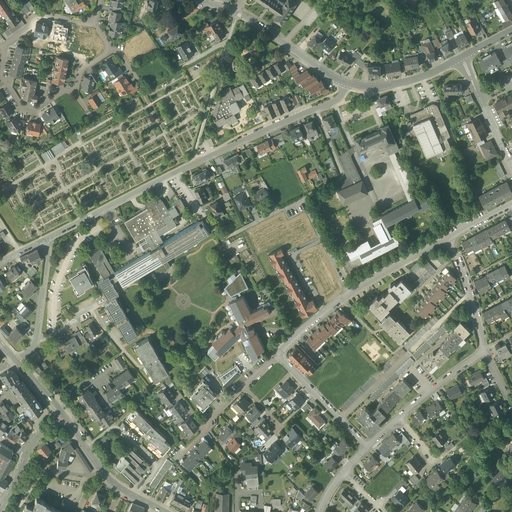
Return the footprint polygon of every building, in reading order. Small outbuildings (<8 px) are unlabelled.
[(0,0),(0,12),(2,15),(3,14),(12,8),(11,6),(8,8),(4,2),(5,1),(4,0),(0,0)] [(78,4),(75,0),(70,0),(67,3),(66,3),(72,13),(85,4),(82,0),(78,4)] [(110,0),(112,0),(111,4),(117,5),(116,8),(120,9),(121,3),(121,0),(110,0)] [(145,8),(155,10),(157,0),(156,0),(149,0),(149,2),(147,1),(145,8)] [(273,19),(282,24),(296,3),(291,0),(289,0),(285,7),(282,6),(274,0),(257,0),(266,6),(265,7),(268,10),(269,8),(277,14),(273,19)] [(71,14),(72,13),(66,3),(64,4),(65,6),(64,7),(64,8),(64,9),(66,13),(67,12),(68,13),(69,12),(71,14)] [(509,10),(505,3),(498,7),(502,14),(509,10)] [(12,8),(3,14),(7,20),(15,15),(13,12),(14,11),(12,8)] [(111,11),(109,20),(115,21),(118,22),(121,10),(120,9),(116,8),(115,12),(111,11)] [(511,16),(511,14),(509,10),(502,14),(505,20),(506,20),(509,18),(511,16)] [(16,14),(15,15),(7,20),(11,26),(14,24),(16,23),(19,21),(20,20),(16,14)] [(511,23),(509,18),(506,20),(505,20),(502,22),(501,22),(504,28),(511,24),(511,23)] [(466,23),(471,34),(475,32),(475,31),(476,30),(477,31),(480,29),(474,19),(466,23)] [(42,23),(36,22),(33,34),(40,35),(40,37),(43,38),(44,36),(45,36),(47,29),(48,24),(46,24),(46,22),(43,21),(42,23)] [(111,23),(111,24),(110,26),(109,26),(109,30),(108,33),(118,36),(118,32),(119,32),(120,28),(119,28),(121,22),(118,22),(115,21),(115,24),(111,23)] [(150,24),(154,30),(159,26),(156,21),(152,23),(150,24)] [(209,35),(212,33),(221,28),(217,21),(209,25),(204,28),(205,28),(209,35)] [(172,39),(173,40),(179,36),(178,35),(183,32),(181,29),(178,23),(175,25),(174,23),(168,27),(170,28),(167,30),(172,39)] [(53,30),(51,37),(53,38),(52,40),(56,40),(56,38),(63,40),(64,34),(65,28),(59,27),(60,25),(56,24),(55,26),(54,26),(53,30)] [(221,28),(212,33),(216,39),(216,40),(218,39),(225,35),(221,28)] [(79,43),(83,44),(85,37),(82,37),(83,32),(82,32),(82,30),(78,29),(77,31),(71,29),(70,35),(67,35),(66,40),(66,41),(74,42),(74,44),(79,45),(79,43)] [(461,33),(459,34),(464,45),(468,43),(467,42),(468,42),(464,33),(462,34),(461,33)] [(88,38),(85,37),(83,44),(88,45),(87,50),(92,51),(92,49),(98,50),(100,41),(98,38),(92,37),(92,35),(89,34),(88,38)] [(307,43),(314,49),(322,40),(315,34),(307,43)] [(464,45),(459,34),(457,35),(457,37),(455,38),(459,47),(460,46),(461,47),(464,45)] [(328,51),(335,43),(328,37),(321,44),(325,48),(329,51),(328,51)] [(433,40),(438,48),(440,46),(441,45),(437,38),(433,40)] [(187,41),(176,47),(183,58),(183,59),(184,59),(194,53),(187,41)] [(425,51),(426,54),(434,51),(433,48),(430,42),(430,41),(422,45),(425,51)] [(440,46),(445,54),(452,50),(448,42),(441,45),(440,46)] [(508,59),(511,56),(511,54),(507,46),(503,48),(508,59)] [(344,64),(348,66),(351,59),(352,58),(351,58),(348,57),(349,56),(341,52),(341,51),(336,60),(337,60),(337,59),(345,63),(344,64)] [(351,59),(356,62),(360,58),(361,57),(355,51),(351,58),(352,58),(351,59)] [(438,58),(434,51),(426,54),(430,62),(438,58)] [(496,52),(491,55),(497,65),(501,63),(496,52)] [(479,61),(485,71),(489,69),(491,72),(498,68),(497,65),(491,55),(490,53),(482,57),(483,59),(479,61)] [(52,80),(62,83),(63,79),(67,62),(66,62),(67,59),(57,56),(56,60),(57,61),(56,64),(55,64),(55,66),(54,66),(54,70),(53,73),(54,73),(54,77),(52,76),(52,80)] [(417,56),(410,57),(412,67),(419,66),(418,62),(417,56)] [(412,67),(410,57),(404,58),(405,64),(406,68),(412,67)] [(105,69),(108,74),(112,71),(117,68),(110,58),(100,65),(103,70),(105,69)] [(362,67),(365,68),(365,62),(360,58),(356,62),(362,67)] [(237,59),(235,59),(233,60),(232,61),(231,62),(231,64),(232,66),(232,67),(234,68),(235,69),(237,69),(238,69),(240,68),(241,66),(241,65),(241,63),(241,62),(240,60),(238,59),(237,59)] [(280,60),(273,64),(278,73),(285,69),(283,65),(280,60)] [(399,62),(392,63),(394,74),(401,73),(400,68),(399,62)] [(388,75),(394,74),(392,63),(386,65),(387,70),(388,75)] [(268,67),(265,69),(271,78),(272,77),(272,78),(277,74),(278,73),(273,64),(269,67),(269,66),(268,67)] [(368,75),(380,76),(380,66),(371,66),(371,64),(368,64),(367,68),(367,70),(368,70),(368,75)] [(116,77),(121,73),(123,72),(119,66),(117,68),(112,71),(116,77)] [(258,74),(258,75),(263,82),(271,78),(265,69),(258,74)] [(307,89),(309,88),(319,82),(315,76),(314,76),(313,74),(311,75),(310,72),(309,73),(307,70),(300,74),(295,77),(298,82),(300,80),(302,83),(300,84),(304,81),(306,84),(304,85),(307,89)] [(94,80),(96,81),(99,79),(93,71),(89,75),(91,78),(94,79),(94,80)] [(85,92),(87,92),(88,92),(89,90),(90,91),(92,89),(94,80),(94,79),(91,78),(89,75),(87,77),(84,77),(82,89),(84,89),(84,91),(85,92)] [(114,83),(117,88),(127,81),(128,80),(126,77),(125,78),(124,75),(123,76),(118,79),(116,81),(114,83)] [(256,87),(263,82),(258,75),(255,77),(254,75),(250,78),(253,84),(254,84),(254,83),(256,87)] [(21,97),(36,100),(37,94),(33,94),(36,80),(23,77),(22,80),(21,86),(25,87),(24,91),(22,90),(21,97)] [(319,82),(309,88),(307,89),(309,88),(314,96),(322,91),(326,89),(326,88),(321,80),(319,82)] [(127,81),(117,88),(116,88),(119,92),(121,91),(122,94),(132,88),(131,87),(133,86),(131,82),(129,84),(127,81)] [(243,96),(248,94),(243,84),(238,87),(243,96)] [(453,93),(453,84),(444,84),(444,93),(444,97),(448,97),(448,93),(453,93)] [(462,84),(453,84),(453,93),(462,93),(462,84)] [(213,116),(219,126),(227,121),(229,124),(237,119),(233,112),(241,108),(236,101),(243,97),(243,96),(238,87),(232,90),(230,87),(221,92),(223,95),(218,97),(218,99),(219,101),(217,102),(216,106),(217,106),(218,108),(215,110),(214,112),(216,114),(213,116)] [(88,99),(93,107),(97,105),(99,106),(100,105),(101,103),(101,102),(101,101),(100,102),(98,99),(99,99),(96,94),(92,96),(88,99)] [(385,104),(387,109),(392,107),(387,95),(378,98),(381,105),(385,104)] [(497,106),(502,116),(508,112),(507,109),(511,106),(511,98),(510,95),(498,102),(500,104),(497,106)] [(288,96),(280,100),(285,111),(293,107),(292,104),(289,99),(288,96)] [(280,100),(272,103),(277,114),(285,111),(280,100)] [(0,107),(0,110),(4,116),(11,112),(12,110),(8,103),(0,107)] [(277,114),(272,103),(264,107),(264,108),(267,115),(268,118),(277,114)] [(426,156),(428,156),(440,151),(441,155),(442,155),(452,151),(452,150),(447,137),(449,136),(450,135),(437,104),(433,103),(424,107),(423,110),(418,112),(416,116),(413,117),(412,117),(406,119),(406,120),(407,123),(408,123),(407,124),(409,131),(412,138),(414,139),(418,137),(426,156)] [(59,117),(57,114),(53,107),(42,114),(46,121),(48,124),(59,117)] [(322,118),(327,129),(336,125),(332,114),(322,118)] [(6,122),(6,123),(7,122),(12,129),(12,130),(11,133),(16,134),(17,131),(19,132),(20,129),(22,120),(18,119),(16,116),(11,119),(6,122)] [(467,123),(471,132),(483,126),(479,117),(472,121),(467,123)] [(305,124),(308,131),(316,128),(312,120),(305,123),(305,124)] [(26,133),(37,135),(38,132),(39,132),(40,129),(40,128),(39,128),(40,125),(36,124),(37,123),(33,122),(33,123),(29,122),(28,125),(27,126),(26,128),(27,129),(26,133)] [(383,139),(386,146),(396,141),(389,123),(384,125),(382,126),(382,127),(379,128),(379,130),(362,137),(361,135),(355,138),(358,144),(360,148),(360,149),(383,139)] [(295,128),(299,138),(304,136),(301,130),(300,126),(295,128)] [(475,140),(480,138),(488,134),(483,126),(471,132),(475,140)] [(299,138),(295,128),(290,130),(294,140),(299,138)] [(318,133),(316,128),(308,131),(305,132),(306,135),(307,138),(318,133)] [(281,133),(274,136),(274,137),(278,143),(284,140),(281,133)] [(272,148),(271,148),(268,141),(268,140),(262,142),(266,151),(272,148)] [(400,149),(396,141),(386,146),(389,154),(394,151),(400,149)] [(487,159),(497,154),(495,149),(495,150),(493,146),(491,141),(485,143),(481,146),(483,150),(484,149),(488,158),(487,159)] [(262,142),(257,144),(261,153),(266,151),(262,142)] [(42,154),(45,160),(47,159),(47,158),(48,157),(49,158),(50,159),(55,156),(54,155),(53,154),(63,148),(60,143),(50,149),(50,148),(45,151),(45,152),(42,154)] [(350,157),(351,152),(350,149),(339,156),(347,173),(354,170),(356,169),(350,157)] [(394,151),(389,154),(409,201),(414,199),(415,199),(408,183),(406,184),(399,168),(401,167),(394,151)] [(242,160),(239,155),(239,154),(238,153),(234,155),(235,155),(231,157),(234,164),(242,160)] [(234,164),(231,157),(227,158),(224,160),(226,163),(224,164),(226,168),(234,164)] [(493,165),(500,178),(505,175),(499,162),(493,164),(493,165)] [(308,174),(307,175),(305,171),(307,170),(305,166),(297,170),(303,181),(308,179),(310,178),(308,174)] [(399,168),(406,184),(408,183),(412,181),(405,166),(401,167),(399,168)] [(203,171),(200,173),(203,180),(208,178),(209,179),(211,178),(209,173),(207,169),(206,168),(203,169),(203,170),(203,171)] [(358,180),(354,170),(347,173),(349,179),(336,185),(338,189),(358,180)] [(194,184),(200,181),(203,180),(200,173),(197,174),(196,173),(195,173),(193,174),(193,175),(193,176),(194,178),(192,179),(194,184)] [(361,178),(358,180),(338,189),(337,189),(343,203),(368,192),(362,178),(361,178)] [(217,183),(222,193),(227,191),(222,181),(217,183)] [(511,192),(511,190),(507,182),(503,184),(503,185),(500,186),(499,185),(486,192),(487,193),(484,195),(483,193),(479,195),(479,196),(482,201),(485,207),(496,201),(497,203),(502,200),(501,199),(511,192)] [(199,198),(201,202),(204,201),(203,201),(208,199),(203,187),(195,191),(196,193),(197,193),(197,194),(198,198),(199,198)] [(255,193),(259,200),(268,196),(265,190),(264,188),(255,193)] [(244,208),(250,205),(247,197),(244,192),(234,197),(238,207),(243,205),(244,208)] [(382,215),(382,216),(386,224),(407,214),(408,215),(411,214),(411,212),(420,208),(421,211),(431,206),(425,195),(416,199),(415,199),(414,199),(409,201),(382,215)] [(144,203),(147,208),(157,202),(156,200),(154,197),(144,203)] [(174,206),(167,210),(171,217),(175,215),(175,214),(174,213),(177,212),(178,212),(185,208),(180,199),(172,203),(174,206)] [(121,284),(153,265),(165,258),(165,257),(168,255),(168,256),(209,232),(202,221),(199,222),(199,221),(163,242),(159,234),(176,224),(173,219),(171,217),(167,210),(164,205),(161,200),(157,202),(147,208),(123,221),(135,241),(143,236),(145,239),(138,243),(139,245),(137,247),(137,252),(142,249),(142,250),(149,246),(151,249),(114,271),(118,277),(121,284)] [(214,214),(216,218),(220,216),(220,217),(224,215),(217,202),(211,205),(213,209),(212,210),(212,212),(213,214),(214,214)] [(374,224),(382,240),(389,237),(392,235),(386,224),(382,216),(373,220),(375,223),(374,224)] [(505,220),(499,223),(504,232),(510,228),(505,220)] [(499,223),(493,226),(498,235),(504,232),(499,223)] [(493,226),(487,229),(491,238),(498,235),(493,226)] [(487,229),(481,233),(486,243),(487,244),(491,242),(490,241),(492,240),(491,238),(487,229)] [(395,233),(392,235),(389,237),(382,240),(371,245),(368,239),(346,250),(351,259),(359,255),(362,262),(400,243),(395,233)] [(481,233),(474,236),(480,246),(480,247),(481,248),(485,245),(484,244),(486,243),(481,233)] [(474,236),(468,239),(473,248),(474,250),(479,248),(478,247),(480,246),(474,236)] [(467,251),(473,248),(468,239),(462,242),(467,251)] [(111,281),(118,277),(114,271),(100,247),(89,254),(103,278),(97,281),(109,301),(105,303),(126,340),(131,338),(130,336),(136,333),(113,295),(118,293),(111,281)] [(303,313),(304,316),(313,311),(317,309),(313,299),(308,301),(310,306),(308,306),(307,303),(306,303),(303,296),(301,292),(300,292),(299,289),(298,289),(295,282),(293,278),(292,278),(290,274),(290,275),(287,268),(287,267),(285,263),(284,264),(282,260),(278,253),(280,252),(281,254),(284,252),(281,247),(270,253),(271,256),(270,257),(274,265),(275,264),(277,268),(278,267),(279,270),(278,271),(282,279),(283,279),(285,282),(286,282),(288,285),(286,285),(290,294),(292,293),(293,296),(294,296),(296,299),(294,300),(298,308),(300,307),(301,310),(300,311),(301,313),(303,313)] [(36,248),(27,253),(29,258),(32,263),(41,258),(36,248)] [(242,258),(243,259),(250,255),(247,249),(239,253),(242,258)] [(285,262),(281,254),(280,252),(278,253),(282,260),(284,264),(285,263),(287,267),(287,268),(290,275),(290,274),(292,278),(293,278),(295,282),(298,289),(299,289),(300,292),(301,292),(303,296),(306,303),(307,303),(308,306),(310,306),(308,301),(302,290),(301,290),(294,275),(293,276),(286,261),(285,262)] [(22,261),(29,258),(27,253),(20,257),(22,261)] [(229,259),(232,264),(239,260),(236,255),(229,259)] [(169,264),(165,258),(153,265),(155,269),(156,271),(157,271),(158,272),(159,272),(161,271),(161,270),(162,270),(164,269),(165,268),(166,269),(168,267),(168,266),(169,266),(169,264)] [(11,279),(16,275),(17,275),(16,273),(19,271),(14,265),(11,268),(8,270),(5,272),(11,279)] [(77,270),(78,272),(76,272),(76,271),(68,276),(73,283),(74,283),(75,284),(73,285),(72,285),(77,293),(84,289),(83,287),(83,286),(84,285),(85,286),(93,282),(88,274),(87,275),(86,274),(87,273),(89,272),(84,265),(76,269),(77,270)] [(505,265),(498,268),(503,277),(504,278),(510,275),(510,276),(511,276),(505,265)] [(29,275),(31,277),(37,270),(32,266),(26,273),(29,275)] [(498,268),(492,271),(497,280),(503,277),(498,268)] [(449,271),(444,275),(452,283),(454,281),(456,278),(449,271)] [(486,275),(490,283),(497,280),(492,271),(486,275)] [(234,293),(236,298),(241,296),(239,291),(247,287),(245,282),(240,273),(236,277),(234,273),(227,279),(230,283),(229,284),(226,287),(231,295),(234,294),(234,293)] [(444,275),(440,279),(448,286),(450,285),(452,283),(444,275)] [(483,276),(480,278),(486,290),(492,286),(490,283),(486,275),(483,277),(483,276)] [(390,288),(398,296),(400,299),(401,299),(399,297),(401,295),(402,296),(404,293),(405,294),(407,292),(411,288),(411,289),(411,288),(401,278),(398,282),(397,284),(395,282),(389,287),(390,288)] [(486,290),(480,278),(474,281),(481,293),(486,290)] [(436,282),(438,284),(444,290),(446,288),(448,286),(440,279),(436,282)] [(22,289),(30,296),(33,292),(32,291),(36,286),(30,280),(22,289)] [(438,284),(434,288),(442,296),(444,294),(446,292),(444,290),(438,284)] [(369,302),(377,311),(383,306),(386,309),(390,306),(389,305),(398,296),(390,288),(385,294),(384,292),(381,295),(383,298),(381,299),(379,297),(377,295),(369,302)] [(434,288),(430,292),(438,300),(440,298),(442,296),(434,288)] [(21,291),(28,298),(30,296),(22,289),(21,291)] [(426,296),(428,298),(434,304),(436,302),(438,300),(430,292),(426,296)] [(68,309),(71,314),(96,299),(93,294),(68,309)] [(229,301),(230,304),(233,309),(234,312),(236,316),(237,318),(238,319),(240,323),(237,326),(233,330),(230,327),(225,332),(224,330),(223,331),(222,331),(219,335),(217,337),(217,336),(215,338),(212,341),(215,344),(208,350),(215,358),(220,353),(220,354),(221,353),(222,354),(224,352),(223,352),(226,349),(227,349),(230,345),(232,343),(233,343),(236,340),(236,339),(237,338),(238,338),(237,338),(241,334),(243,338),(242,338),(243,338),(246,345),(245,345),(247,350),(248,349),(249,352),(249,353),(251,357),(252,357),(252,359),(258,356),(259,358),(263,354),(262,351),(265,349),(264,347),(263,345),(261,343),(262,342),(260,338),(259,338),(256,332),(255,333),(254,331),(255,330),(253,327),(251,328),(251,326),(252,326),(251,323),(249,323),(256,319),(260,317),(264,315),(268,313),(270,312),(268,308),(266,309),(265,308),(266,307),(264,304),(257,307),(258,308),(251,312),(248,306),(246,301),(244,299),(243,297),(243,295),(241,296),(236,298),(229,301)] [(428,298),(424,301),(431,309),(433,307),(435,305),(434,304),(428,298)] [(511,307),(508,299),(502,303),(506,312),(511,308),(511,307)] [(424,301),(420,305),(427,313),(429,311),(431,309),(424,301)] [(1,306),(8,313),(11,310),(11,309),(4,303),(1,306)] [(502,303),(495,306),(500,316),(502,318),(508,315),(506,312),(502,303)] [(25,317),(28,314),(30,311),(28,310),(30,309),(25,304),(24,305),(20,310),(19,311),(18,311),(25,317)] [(425,315),(427,313),(420,305),(416,309),(423,317),(425,315)] [(396,320),(386,309),(383,306),(377,311),(376,312),(380,315),(379,316),(381,319),(380,320),(386,326),(385,326),(387,328),(396,320)] [(495,306),(489,309),(494,319),(500,316),(495,306)] [(14,313),(23,320),(25,317),(18,311),(19,311),(17,309),(14,313)] [(488,322),(494,319),(489,309),(483,312),(488,322)] [(339,311),(337,313),(345,322),(347,324),(351,320),(344,312),(342,314),(339,311)] [(337,313),(333,317),(341,326),(345,322),(337,313)] [(0,320),(0,328),(3,326),(9,320),(5,316),(0,320)] [(333,317),(329,321),(337,330),(341,326),(333,317)] [(396,320),(387,328),(389,330),(390,330),(392,332),(391,332),(393,335),(394,334),(396,336),(395,337),(398,339),(398,338),(400,341),(400,342),(410,332),(397,318),(396,320)] [(454,326),(457,329),(463,336),(468,332),(470,330),(460,320),(454,326)] [(329,321),(325,325),(332,332),(333,334),(337,330),(329,321)] [(90,335),(91,335),(97,332),(91,322),(85,326),(88,331),(90,335)] [(323,323),(319,327),(328,336),(332,332),(325,325),(323,323)] [(0,329),(6,336),(8,334),(9,332),(3,326),(0,328),(0,329)] [(16,326),(9,332),(8,334),(15,341),(23,333),(16,326)] [(319,327),(315,331),(324,340),(328,336),(319,327)] [(457,329),(449,337),(459,347),(466,339),(464,337),(463,336),(457,329)] [(82,335),(86,341),(87,340),(88,340),(87,337),(90,335),(88,331),(85,333),(84,333),(82,335)] [(315,331),(311,335),(320,344),(324,340),(315,331)] [(64,345),(67,350),(74,346),(74,347),(79,344),(79,343),(82,342),(78,336),(75,338),(74,335),(69,338),(69,339),(63,342),(64,344),(64,345)] [(315,348),(320,344),(311,335),(307,339),(315,348)] [(133,346),(144,364),(147,363),(148,365),(145,366),(146,366),(154,380),(167,372),(158,356),(157,356),(156,354),(157,354),(147,337),(133,346)] [(459,347),(449,337),(444,341),(445,343),(441,347),(449,356),(459,347)] [(51,345),(54,350),(64,345),(64,344),(63,342),(62,341),(61,338),(51,343),(51,345)] [(500,355),(502,359),(501,358),(510,353),(511,355),(506,344),(497,349),(500,355)] [(306,369),(310,373),(318,366),(315,363),(313,364),(297,347),(290,353),(290,357),(295,362),(296,362),(298,364),(298,365),(302,370),(303,369),(305,370),(306,369)] [(433,352),(431,354),(440,364),(449,356),(441,347),(434,353),(433,352)] [(28,357),(32,363),(35,361),(41,357),(37,351),(28,357)] [(432,372),(440,364),(431,354),(422,362),(432,372)] [(39,366),(35,361),(32,363),(39,372),(42,370),(39,366)] [(39,366),(42,370),(48,366),(45,361),(39,366)] [(224,383),(223,384),(226,387),(240,374),(239,372),(241,370),(237,365),(240,364),(238,362),(236,364),(237,365),(219,376),(224,383)] [(203,377),(209,371),(205,367),(199,373),(203,377)] [(0,380),(3,385),(5,383),(7,382),(9,384),(11,388),(12,387),(20,381),(14,371),(11,373),(9,369),(0,375),(0,374),(0,380)] [(127,369),(122,372),(129,381),(134,378),(127,369)] [(467,376),(472,385),(471,384),(480,380),(480,381),(481,380),(484,379),(484,378),(480,370),(467,376)] [(122,372),(117,375),(124,385),(129,381),(122,372)] [(112,379),(117,385),(119,388),(124,385),(117,375),(112,379)] [(167,385),(169,387),(173,384),(168,377),(165,380),(168,385),(167,385)] [(208,386),(202,379),(196,386),(198,388),(197,389),(196,388),(189,394),(195,400),(197,399),(198,401),(196,403),(202,409),(208,403),(206,401),(207,400),(208,401),(215,394),(208,388),(207,389),(206,388),(208,386)] [(403,379),(394,388),(401,395),(405,391),(406,391),(411,386),(403,379)] [(18,398),(19,397),(21,399),(23,402),(33,395),(22,380),(20,381),(12,387),(14,390),(15,392),(14,393),(18,398)] [(282,395),(284,397),(290,391),(290,392),(291,392),(294,389),(286,381),(281,386),(277,390),(278,391),(278,393),(281,395),(282,395)] [(112,388),(112,389),(117,395),(118,397),(123,394),(121,391),(119,388),(117,385),(112,388)] [(167,385),(165,387),(163,389),(158,392),(162,397),(170,391),(169,388),(169,387),(167,385)] [(447,390),(451,399),(462,394),(462,392),(458,385),(447,390)] [(77,398),(80,401),(91,394),(90,393),(91,392),(89,389),(89,390),(87,388),(77,394),(79,397),(77,398)] [(385,397),(391,404),(396,400),(401,395),(394,388),(385,397)] [(481,392),(485,400),(490,398),(490,399),(492,398),(492,397),(495,396),(493,393),(493,391),(492,392),(490,388),(481,392)] [(111,400),(117,395),(112,389),(109,390),(106,392),(111,400)] [(172,394),(170,391),(162,397),(165,402),(165,403),(170,400),(175,396),(173,393),(172,394)] [(296,391),(293,394),(291,392),(290,392),(290,391),(284,397),(287,400),(291,395),(293,398),(298,393),(296,391)] [(292,407),(295,410),(305,400),(298,393),(293,398),(288,402),(292,406),(292,407)] [(84,404),(86,407),(96,400),(94,398),(95,397),(93,394),(92,395),(91,394),(80,401),(83,405),(84,404)] [(42,407),(38,403),(36,405),(35,403),(37,401),(33,395),(23,402),(22,402),(31,415),(42,407)] [(239,412),(240,413),(244,408),(249,404),(241,396),(232,405),(239,412)] [(377,405),(378,406),(384,412),(388,408),(389,409),(393,405),(391,404),(385,397),(377,405)] [(86,407),(90,413),(100,406),(96,400),(86,407)] [(426,409),(434,418),(439,414),(438,413),(444,408),(441,404),(438,400),(426,409)] [(493,409),(495,414),(497,413),(497,414),(499,413),(498,412),(499,412),(503,410),(504,409),(499,400),(488,405),(491,410),(493,409)] [(2,413),(0,414),(0,418),(2,417),(10,412),(2,401),(0,403),(0,410),(2,413)] [(173,413),(182,406),(180,403),(180,404),(178,401),(173,405),(169,408),(173,413)] [(43,409),(42,407),(31,415),(22,402),(22,403),(21,403),(31,417),(43,409)] [(94,419),(97,417),(104,413),(100,406),(90,413),(94,419)] [(184,408),(182,406),(173,413),(176,418),(181,415),(186,411),(184,409),(184,408)] [(261,413),(255,406),(246,414),(252,420),(253,421),(256,417),(261,413)] [(385,413),(384,412),(378,406),(371,413),(365,407),(356,416),(359,419),(360,418),(364,423),(361,425),(364,429),(365,428),(370,433),(375,428),(380,423),(377,420),(381,416),(382,417),(385,413)] [(236,415),(239,417),(246,410),(244,408),(240,413),(239,412),(236,415)] [(313,422),(319,427),(324,422),(317,414),(319,412),(315,408),(308,414),(314,421),(313,422)] [(150,426),(151,425),(134,409),(126,418),(143,433),(146,430),(150,434),(147,437),(151,441),(149,443),(162,455),(170,446),(163,439),(165,437),(155,428),(154,429),(150,426)] [(104,413),(97,417),(99,420),(98,421),(100,423),(101,422),(103,426),(113,419),(111,415),(112,414),(111,412),(109,413),(108,410),(104,413)] [(412,417),(418,424),(422,422),(421,419),(424,417),(423,415),(420,411),(412,417)] [(10,412),(2,417),(6,421),(13,416),(10,412)] [(180,423),(184,428),(193,421),(190,416),(184,420),(180,423)] [(259,420),(256,417),(253,421),(252,420),(249,423),(252,426),(258,421),(259,420)] [(264,433),(266,436),(270,432),(271,431),(271,429),(268,427),(268,426),(267,424),(267,423),(264,420),(261,423),(260,423),(258,425),(258,426),(255,428),(257,430),(256,431),(260,435),(262,433),(264,433)] [(197,426),(193,421),(184,428),(187,433),(188,434),(192,431),(197,426)] [(15,429),(13,431),(11,429),(5,436),(9,439),(11,437),(12,438),(16,434),(18,431),(21,432),(21,433),(22,433),(24,431),(21,428),(20,429),(16,424),(14,427),(15,429)] [(223,439),(224,440),(228,436),(232,431),(227,427),(219,435),(222,438),(222,437),(224,439),(223,439)] [(282,437),(293,450),(294,449),(293,448),(293,447),(296,444),(295,443),(298,440),(299,441),(302,438),(292,427),(282,437)] [(230,438),(231,436),(236,431),(234,429),(232,431),(228,436),(230,438)] [(21,433),(19,435),(17,438),(20,441),(23,438),(27,435),(24,431),(22,433),(21,433)] [(263,438),(266,441),(273,435),(270,432),(266,436),(263,438)] [(402,432),(396,437),(401,441),(399,443),(401,445),(407,439),(402,432)] [(432,437),(439,446),(443,443),(442,442),(445,440),(438,432),(432,437)] [(19,435),(16,434),(12,438),(11,437),(9,439),(13,442),(17,438),(19,435)] [(47,442),(48,443),(57,437),(54,434),(44,442),(45,443),(47,442)] [(385,442),(392,450),(399,443),(401,441),(396,437),(394,434),(385,442)] [(108,438),(106,436),(98,442),(102,447),(104,445),(108,442),(106,440),(108,438)] [(202,441),(199,443),(207,451),(211,447),(207,442),(207,441),(203,437),(201,439),(202,441)] [(228,444),(233,450),(235,448),(236,449),(238,447),(238,446),(240,444),(234,438),(233,439),(229,442),(228,444)] [(336,448),(341,453),(349,445),(343,439),(338,444),(339,445),(336,448)] [(58,457),(58,458),(67,459),(67,461),(70,461),(74,455),(74,454),(74,453),(74,452),(75,451),(87,468),(89,472),(92,470),(72,441),(70,443),(68,440),(60,446),(61,447),(58,457)] [(36,448),(44,456),(51,450),(45,443),(44,442),(36,448)] [(275,442),(271,445),(269,447),(278,456),(283,451),(284,450),(279,446),(275,442)] [(385,442),(379,448),(383,452),(386,455),(387,455),(392,450),(385,442)] [(7,459),(8,458),(12,450),(0,443),(0,455),(4,458),(7,459)] [(195,445),(194,446),(201,454),(202,456),(207,451),(199,443),(197,446),(196,446),(195,445)] [(282,443),(279,446),(284,450),(283,451),(285,453),(288,450),(282,443)] [(194,446),(189,451),(197,459),(201,454),(194,446)] [(123,455),(124,456),(142,473),(150,464),(143,458),(131,447),(123,455)] [(278,456),(269,447),(268,449),(264,453),(263,453),(268,458),(272,462),(278,456)] [(332,449),(334,451),(338,456),(341,453),(336,448),(335,447),(332,449)] [(53,452),(51,450),(44,456),(45,458),(53,452)] [(86,469),(87,468),(75,451),(74,452),(86,469)] [(188,454),(186,457),(193,464),(198,460),(197,459),(189,451),(188,452),(188,453),(188,454)] [(281,459),(286,454),(285,453),(283,451),(278,456),(281,459)] [(383,452),(379,456),(385,462),(389,458),(387,455),(386,455),(383,452)] [(263,453),(259,453),(260,462),(264,461),(268,458),(263,453)] [(366,466),(370,470),(370,469),(378,461),(372,455),(363,463),(366,466)] [(134,482),(142,473),(124,456),(116,463),(115,462),(113,461),(112,461),(111,462),(110,463),(110,465),(111,466),(117,471),(119,469),(134,482)] [(324,464),(329,470),(333,466),(335,464),(338,461),(332,456),(324,464)] [(405,463),(414,473),(422,466),(414,456),(405,463)] [(189,469),(193,464),(186,457),(183,459),(182,458),(179,460),(183,465),(184,464),(189,469)] [(443,467),(446,471),(451,466),(452,467),(456,464),(450,457),(447,460),(446,459),(440,464),(443,467)] [(14,461),(8,458),(7,459),(4,458),(2,462),(0,465),(0,475),(4,478),(14,461)] [(66,467),(67,461),(67,459),(58,458),(57,461),(57,466),(66,467)] [(166,459),(161,466),(167,470),(172,463),(166,459)] [(243,472),(246,472),(246,466),(251,465),(251,462),(241,463),(241,468),(243,469),(243,472)] [(257,465),(251,465),(246,466),(246,472),(246,476),(258,475),(257,465)] [(164,472),(167,470),(161,466),(158,471),(163,474),(164,472)] [(361,470),(365,475),(370,470),(370,469),(370,470),(366,466),(361,470)] [(501,478),(506,472),(499,466),(494,473),(501,478)] [(426,479),(433,488),(443,479),(444,478),(440,474),(437,470),(426,479)] [(160,479),(163,474),(158,471),(155,476),(160,479)] [(415,482),(420,478),(416,473),(411,478),(415,482)] [(496,485),(501,478),(494,473),(489,480),(496,485)] [(259,484),(258,475),(246,476),(247,485),(251,485),(252,487),(255,487),(254,485),(259,484)] [(420,478),(415,482),(418,487),(420,485),(419,484),(424,481),(425,478),(423,475),(420,478)] [(154,487),(160,479),(155,476),(149,484),(154,487)] [(167,481),(164,485),(162,484),(157,493),(165,497),(170,489),(170,488),(172,484),(167,481)] [(176,491),(184,495),(185,492),(180,489),(182,486),(179,485),(176,491)] [(305,492),(311,498),(318,491),(312,485),(305,492)] [(296,496),(301,499),(305,495),(299,489),(296,496)] [(341,495),(350,503),(356,496),(349,489),(348,490),(346,492),(345,491),(343,489),(341,492),(343,494),(341,495)] [(404,504),(402,503),(407,497),(403,493),(402,493),(399,490),(392,498),(400,505),(402,507),(404,504)] [(97,503),(100,504),(104,495),(101,493),(100,492),(99,491),(97,492),(96,491),(92,500),(97,503)] [(171,500),(179,504),(183,495),(184,495),(176,491),(175,492),(171,500)] [(215,511),(228,511),(229,491),(216,491),(215,511)] [(76,508),(82,510),(82,508),(85,502),(89,494),(84,492),(76,508)] [(179,504),(185,508),(188,502),(190,499),(183,495),(179,504)] [(349,504),(351,507),(355,503),(359,499),(356,496),(350,503),(349,504)] [(466,496),(460,505),(469,511),(476,502),(470,498),(467,496),(466,496)] [(67,511),(63,510),(62,511),(60,511),(55,510),(51,509),(51,508),(44,504),(45,502),(36,497),(34,501),(35,502),(34,505),(33,505),(32,507),(26,504),(22,511),(67,511)] [(130,511),(133,511),(137,504),(131,501),(127,511),(130,511)] [(302,507),(307,510),(310,505),(305,501),(302,507)] [(354,509),(357,511),(365,511),(369,508),(361,501),(357,505),(354,508),(354,509)] [(408,510),(409,511),(419,511),(420,511),(421,511),(425,509),(417,501),(414,505),(415,505),(412,508),(411,507),(408,510)]
